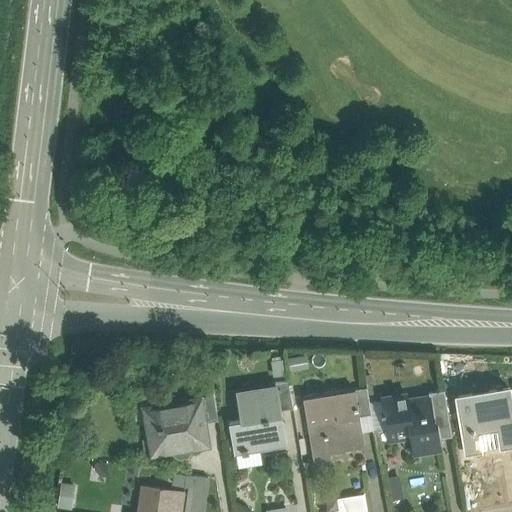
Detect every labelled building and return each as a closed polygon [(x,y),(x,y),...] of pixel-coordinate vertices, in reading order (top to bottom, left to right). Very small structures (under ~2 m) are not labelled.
[(288,380),(275,382),(275,386),(277,386),(281,410),(293,408),(288,380)] [(275,386),(236,393),(241,420),(229,422),(234,452),(242,451),(243,453),(248,452),(248,450),(287,443),(281,410),(277,386),(275,386)] [(366,387),(355,389),(359,416),(371,414),(369,402),(366,387)] [(355,389),(303,397),(310,439),(326,436),(328,450),(364,444),(359,416),(355,389)] [(511,410),(508,389),(457,397),(466,453),(468,452),(465,434),(497,429),(500,447),(511,445),(511,410)] [(444,390),(428,393),(429,396),(431,395),(434,418),(448,416),(444,390)] [(213,391),(197,394),(198,399),(200,399),(204,419),(217,417),(213,391)] [(429,396),(408,399),(408,395),(369,402),(371,414),(374,432),(408,426),(413,452),(441,447),(438,427),(450,425),(448,416),(434,418),(431,395),(429,396)] [(198,399),(158,406),(161,426),(148,428),(152,454),(173,450),(174,454),(179,458),(187,456),(191,451),(190,448),(200,446),(198,438),(207,436),(204,419),(200,399),(198,399)] [(208,477),(187,474),(185,486),(193,487),(192,496),(205,498),(208,477)] [(185,492),(144,486),(140,511),(180,511),(181,510),(182,510),(185,492)] [(323,510),(322,511),(369,511),(366,490),(337,495),(339,508),(323,510)]
